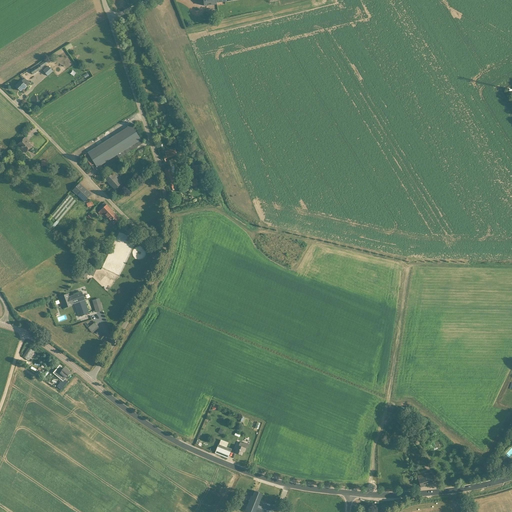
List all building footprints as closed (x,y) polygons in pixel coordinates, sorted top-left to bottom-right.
[(42,69),(39,64),(30,70),(33,75),(42,69)] [(48,76),(53,71),(48,66),(43,71),(48,76)] [(24,78),(22,81),(21,81),(15,86),(21,91),(23,88),(24,89),(30,83),(24,78)] [(131,125),(118,134),(112,137),(88,153),(84,155),(91,166),(94,170),(117,155),(119,159),(124,155),(143,143),(131,125)] [(25,153),(32,146),(27,141),(28,141),(25,137),(17,145),(25,153)] [(172,159),(177,157),(175,148),(164,151),(167,161),(168,160),(172,159)] [(169,184),(170,187),(171,190),(174,189),(173,186),(172,183),(175,182),(174,180),(180,178),(179,173),(176,174),(172,159),(168,160),(171,168),(168,170),(167,169),(165,170),(165,171),(164,171),(167,180),(166,181),(167,184),(169,184)] [(113,173),(106,180),(115,189),(121,183),(116,178),(117,177),(113,173)] [(92,194),(80,183),(79,183),(72,191),(84,202),(92,194)] [(58,222),(76,201),(68,195),(51,215),(58,222)] [(107,205),(104,202),(99,208),(101,210),(98,213),(101,216),(102,215),(105,219),(107,217),(114,224),(120,219),(107,205)] [(90,271),(84,268),(80,276),(86,279),(90,271)] [(89,313),(82,292),(69,296),(68,294),(60,297),(64,308),(72,305),(72,304),(74,303),(79,317),(89,313)] [(103,310),(101,303),(93,305),(96,313),(103,310)] [(93,331),(98,326),(95,323),(89,328),(93,331)] [(29,347),(25,353),(23,356),(28,360),(30,357),(31,357),(35,351),(32,350),(33,350),(29,347)] [(65,378),(71,372),(64,367),(57,375),(62,379),(64,377),(65,378)] [(57,387),(62,390),(68,382),(65,380),(64,381),(63,380),(57,387)] [(246,448),(242,447),(243,443),(240,442),(239,445),(238,445),(235,452),(241,455),(243,451),(244,452),(246,448)] [(226,450),(217,447),(215,453),(228,458),(230,452),(226,450)] [(421,487),(435,482),(433,475),(424,478),(423,474),(418,476),(417,474),(414,474),(416,479),(418,478),(418,480),(421,487)] [(259,502),(262,494),(255,491),(252,499),(251,498),(245,511),(248,511),(274,511),(276,509),(259,502)]
